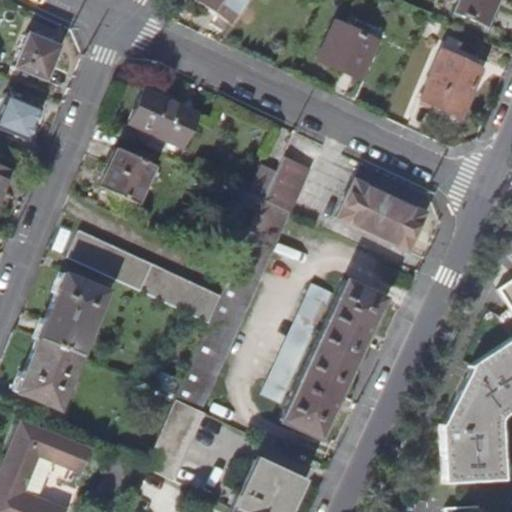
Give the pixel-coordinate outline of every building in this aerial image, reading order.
[(192,0),(191,3),(226,25),(242,0),(192,0)] [(499,0),(460,0),(455,12),(488,27),(499,0)] [(375,43),(335,25),(318,62),(358,80),(375,43)] [(46,43),(25,35),(11,70),(41,83),(56,47),(46,43)] [(479,68),(440,52),(419,100),(457,117),(479,68)] [(178,153),(193,121),(161,106),(164,100),(141,89),(124,127),(178,153)] [(6,97),(0,111),(0,132),(28,144),(41,112),(6,97)] [(152,169),(114,153),(97,191),(135,207),(152,169)] [(261,204),(288,217),(308,170),(282,158),(261,204)] [(401,255),(407,241),(418,219),(348,185),(331,222),(401,255)] [(257,214),(261,204),(233,191),(229,201),(257,214)] [(288,217),(261,204),(257,214),(219,298),(208,323),(173,402),(199,414),(288,217)] [(66,258),(208,323),(219,298),(77,233),(66,258)] [(441,451),(501,451),(500,424),(511,416),(511,257),(510,258),(511,260),(511,280),(497,290),(503,300),(511,314),(511,338),(467,366),(469,369),(465,375),(441,424),(437,424),(438,451),(441,451)] [(33,339),(77,357),(104,294),(59,275),(50,294),(53,296),(42,322),(40,321),(33,339)] [(345,280),(278,422),(314,439),(326,411),(328,412),(332,406),(335,399),(333,398),(349,362),(360,340),(362,341),(365,333),(368,326),(367,325),(380,297),(345,280)] [(281,406),(331,294),(309,285),(259,396),(281,406)] [(77,357),(33,339),(32,341),(34,342),(21,375),(18,374),(11,392),(54,410),(77,357)] [(199,414),(173,402),(147,460),(143,470),(170,481),(199,414)] [(0,472),(0,479),(24,490),(37,458),(81,475),(91,451),(19,423),(0,472)] [(147,460),(120,450),(100,497),(127,509),(143,470),(147,460)] [(503,451),(501,451),(441,451),(444,488),(504,487),(503,451)] [(231,507),(242,511),(284,511),(299,481),(253,460),(231,507)] [(24,490),(0,479),(0,486),(1,487),(0,490),(0,511),(65,511),(22,495),(24,490)]
